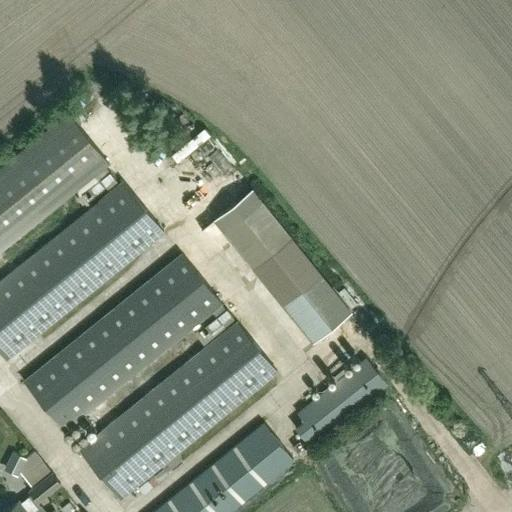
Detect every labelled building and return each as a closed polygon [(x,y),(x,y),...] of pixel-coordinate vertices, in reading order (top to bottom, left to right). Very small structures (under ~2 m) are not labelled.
[(0,250),(109,162),(69,113),(0,167),(0,250)] [(0,351),(6,359),(164,231),(124,181),(0,281),(0,351)] [(251,188),(214,218),(313,340),(351,310),(251,188)] [(64,431),(222,302),(182,252),(24,381),(64,431)] [(119,499),(278,371),(237,321),(79,449),(119,499)] [(387,382),(365,355),(296,412),(303,421),(295,428),(310,446),(387,382)] [(226,511),(293,458),(264,422),(152,511),(226,511)] [(46,511),(38,501),(61,482),(43,460),(23,476),(33,487),(29,490),(32,494),(19,503),(18,502),(5,511),(46,511)]
